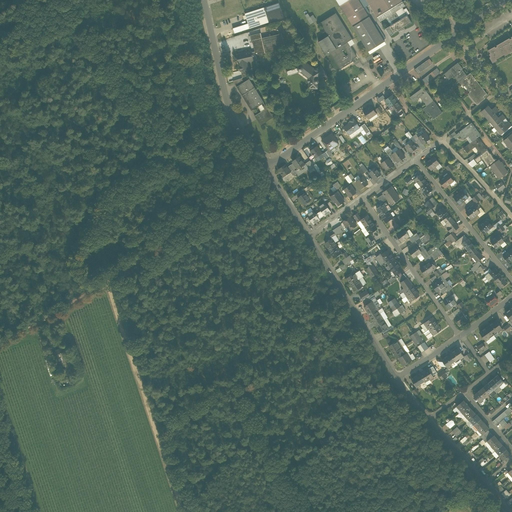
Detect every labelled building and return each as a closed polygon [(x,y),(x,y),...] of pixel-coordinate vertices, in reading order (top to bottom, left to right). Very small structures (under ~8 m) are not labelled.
[(364,8),(358,0),(348,0),(340,6),(348,18),(364,8)] [(366,0),(358,0),(364,8),(366,7),(369,5),(366,0)] [(386,18),(389,16),(395,12),(403,8),(405,6),(403,2),(401,0),(366,0),(369,5),(380,22),(386,18)] [(279,3),(264,8),(269,22),(283,18),(279,3)] [(249,29),(269,22),(264,8),(245,14),(248,23),(249,28),(249,29)] [(368,15),(364,8),(348,18),(353,27),(369,17),(368,15)] [(403,8),(395,12),(400,20),(407,15),(404,10),(403,8)] [(394,24),(400,20),(395,12),(389,16),(394,24)] [(321,23),(329,36),(337,49),(347,42),(352,39),(336,14),(321,23)] [(317,21),(313,15),(310,17),(307,19),(310,24),(317,21)] [(412,23),(407,15),(400,20),(394,24),(391,25),(389,27),(390,29),(393,34),(412,23)] [(385,42),(369,17),(353,27),(368,52),(385,42)] [(234,33),(249,28),(248,23),(233,28),(234,33)] [(251,42),(252,42),(252,40),(262,38),(261,33),(250,36),(251,42)] [(282,34),(262,38),(265,53),(285,49),(282,34)] [(330,53),(337,49),(329,36),(318,42),(325,52),(327,54),(328,54),(330,53)] [(509,52),(511,50),(511,36),(511,37),(511,39),(510,40),(509,38),(496,46),(497,47),(495,48),(495,47),(488,50),(490,54),(489,55),(491,57),(489,58),(493,63),(492,62),(508,52),(509,54),(510,53),(509,52)] [(265,53),(262,38),(252,40),(252,42),(255,52),(252,52),(253,56),(265,53)] [(330,53),(340,69),(352,61),(352,59),(356,56),(350,46),(347,42),(337,49),(330,53)] [(385,42),(368,52),(370,54),(386,44),(385,42)] [(241,71),(247,70),(249,69),(247,62),(247,59),(253,58),(252,52),(237,55),(241,71)] [(309,83),(309,88),(316,88),(316,83),(317,83),(318,82),(318,81),(318,80),(317,79),(316,79),(316,75),(317,75),(319,74),(317,71),(320,70),(318,67),(314,70),(303,62),(285,68),(287,72),(286,72),(286,73),(287,72),(287,73),(288,74),(289,74),(290,74),(294,73),(293,71),(298,70),(299,71),(300,71),(301,71),(302,70),(309,76),(309,79),(308,79),(308,80),(307,81),(307,82),(308,82),(308,83),(309,83)] [(454,74),(459,82),(467,76),(461,68),(462,68),(458,63),(448,71),(449,71),(444,75),(448,79),(454,74)] [(321,77),(322,77),(326,74),(321,65),(318,67),(320,70),(317,71),(319,74),(320,76),(321,77)] [(470,73),(467,76),(459,82),(463,87),(466,85),(471,92),(479,85),(470,73)] [(234,81),(237,87),(244,82),(242,78),(234,81)] [(237,87),(242,95),(255,88),(250,79),(244,82),(237,87)] [(487,94),(479,85),(471,92),(468,94),(471,98),(473,96),(477,101),(475,103),(477,105),(483,100),(482,98),(487,94)] [(264,103),(255,88),(242,95),(252,111),(262,105),(264,104),(264,103)] [(420,97),(427,106),(433,102),(423,88),(411,98),(414,102),(420,97)] [(385,100),(389,107),(396,103),(394,101),(395,100),(392,95),(385,100)] [(442,113),(433,102),(427,106),(423,109),(426,113),(427,112),(433,119),(442,113)] [(397,105),(396,103),(389,107),(394,114),(402,109),(398,104),(397,105)] [(376,109),(381,115),(385,112),(380,106),(376,109)] [(483,114),(488,120),(495,114),(498,111),(495,107),(491,110),(488,106),(481,112),(482,112),(483,111),(485,113),(483,114)] [(363,112),(368,120),(369,119),(376,114),(371,107),(368,110),(367,109),(363,112)] [(267,108),(266,108),(264,110),(254,116),(261,126),(274,118),(267,108)] [(488,120),(495,127),(501,122),(505,119),(502,115),(498,118),(495,114),(488,120)] [(344,128),(349,135),(360,127),(353,118),(350,121),(351,122),(344,128)] [(504,125),(501,122),(495,127),(501,135),(511,126),(508,122),(504,125)] [(364,129),(366,133),(370,131),(365,124),(361,126),(364,129)] [(468,134),(473,141),(477,138),(478,137),(480,135),(475,129),(472,131),(471,129),(472,128),(469,125),(458,133),(460,136),(462,139),(468,134)] [(364,129),(361,126),(360,127),(349,135),(351,138),(364,129)] [(419,139),(423,144),(430,139),(427,136),(426,137),(424,133),(418,138),(419,139)] [(511,133),(503,141),(510,148),(511,146),(511,133)] [(322,141),(328,150),(329,151),(329,150),(334,147),(339,144),(332,134),(322,141)] [(405,146),(412,141),(410,138),(408,137),(408,138),(402,141),(405,146)] [(475,146),(481,154),(487,149),(481,141),(479,142),(477,138),(473,141),(472,142),(463,148),(466,153),(475,146)] [(397,147),(399,150),(399,149),(402,148),(396,140),(393,143),(397,147)] [(413,144),(412,141),(405,146),(410,153),(417,148),(413,144)] [(315,157),(315,158),(318,161),(322,158),(324,157),(322,154),(321,154),(322,153),(317,146),(311,151),(313,154),(315,157)] [(386,151),(394,163),(397,161),(397,162),(405,157),(399,149),(399,150),(394,153),(393,154),(392,152),(393,152),(392,150),(390,148),(386,151)] [(494,159),(487,149),(481,154),(480,154),(477,157),(474,159),(477,163),(482,160),(484,162),(489,167),(490,166),(496,161),(496,159),(494,159)] [(332,160),(329,157),(326,152),(322,154),(324,157),(327,161),(328,163),(331,161),(332,160)] [(425,163),(431,170),(435,166),(439,163),(434,156),(425,163)] [(293,163),(298,169),(305,165),(304,164),(299,157),(292,162),(293,163)] [(381,163),(387,171),(393,166),(388,158),(381,163)] [(472,167),(477,163),(474,159),(471,161),(468,163),(472,167)] [(310,170),(313,168),(315,167),(314,166),(310,160),(305,164),(308,168),(309,169),(310,170)] [(498,160),(496,161),(490,166),(494,171),(495,170),(498,174),(497,175),(499,178),(507,172),(498,160)] [(281,173),(284,177),(291,172),(288,167),(286,164),(279,169),(281,172),(281,173)] [(305,164),(304,164),(305,165),(298,169),(295,171),(297,173),(298,175),(308,168),(305,164)] [(295,171),(291,165),(288,167),(291,172),(294,175),(297,173),(295,171)] [(369,173),(374,180),(381,175),(376,168),(369,173)] [(291,172),(284,177),(282,178),(285,183),(290,180),(289,179),(294,175),(291,172)] [(417,182),(421,186),(426,182),(420,174),(414,180),(416,183),(417,182)] [(439,181),(445,188),(449,184),(453,181),(448,174),(439,181)] [(356,181),(362,189),(368,185),(363,177),(360,178),(356,181)] [(308,190),(314,186),(316,185),(314,182),(307,187),(304,189),(306,192),(308,190)] [(432,190),(426,182),(421,186),(424,191),(423,192),(425,195),(432,190)] [(496,186),(499,191),(505,186),(502,182),(496,186)] [(346,193),(350,198),(354,195),(353,194),(356,192),(351,185),(346,189),(348,191),(346,193)] [(387,199),(390,203),(394,201),(394,202),(399,198),(391,187),(383,193),(384,194),(384,195),(387,199)] [(308,190),(306,192),(305,193),(308,197),(310,195),(313,199),(314,198),(308,190)] [(454,198),(459,205),(464,201),(468,197),(464,193),(463,191),(454,198)] [(336,203),(338,206),(344,201),(337,192),(330,197),(335,203),(336,203)] [(303,206),(310,201),(308,197),(305,193),(297,198),(303,206)] [(378,198),(381,203),(387,199),(384,195),(383,196),(382,195),(378,198)] [(324,203),(318,207),(321,211),(324,216),(325,216),(331,212),(324,203)] [(388,211),(386,207),(383,204),(376,209),(381,216),(388,211)] [(465,213),(471,219),(480,212),(474,205),(465,213)] [(440,215),(443,220),(449,215),(443,208),(436,213),(439,216),(440,215)] [(307,215),(308,217),(312,223),(314,224),(320,220),(319,219),(316,214),(313,211),(307,215)] [(393,218),(388,211),(381,216),(386,223),(393,218)] [(360,221),(365,227),(372,222),(367,215),(360,220),(360,221)] [(449,215),(443,220),(447,224),(446,225),(448,228),(447,229),(450,232),(453,230),(453,231),(459,227),(449,215)] [(394,220),(398,225),(403,221),(400,216),(394,220)] [(347,227),(348,230),(352,227),(353,229),(357,226),(350,217),(343,222),(347,227)] [(478,227),(484,234),(492,227),(487,220),(478,227)] [(377,229),(372,222),(365,227),(370,234),(377,229)] [(333,231),(334,232),(336,235),(337,236),(345,231),(344,229),(341,225),(333,231)] [(365,227),(363,229),(361,230),(366,236),(370,234),(365,227)] [(396,235),(401,242),(409,236),(406,232),(404,230),(396,235)] [(419,238),(424,243),(431,238),(427,232),(423,235),(419,238)] [(445,238),(448,241),(449,240),(451,239),(455,236),(452,232),(445,238)] [(409,238),(413,242),(419,238),(417,235),(416,233),(414,235),(410,238),(409,238)] [(458,247),(461,244),(467,239),(464,235),(455,242),(458,247)] [(496,248),(500,245),(504,241),(503,240),(500,237),(499,235),(490,242),(496,248)] [(367,239),(370,244),(375,240),(372,236),(367,239)] [(325,243),(329,251),(337,246),(335,243),(332,239),(325,243)] [(468,239),(467,239),(461,244),(464,247),(465,246),(468,251),(474,246),(468,239)] [(341,253),(337,246),(329,251),(334,258),(341,253)] [(414,258),(420,253),(421,252),(419,249),(416,246),(409,252),(414,258)] [(482,257),(474,246),(468,251),(472,255),(470,256),(475,262),(476,263),(478,261),(482,257)] [(422,247),(419,249),(421,252),(420,253),(424,259),(429,255),(427,253),(422,247)] [(503,256),(508,263),(511,259),(511,249),(503,256)] [(381,255),(386,262),(393,257),(388,250),(381,254),(381,255)] [(425,260),(427,264),(430,261),(431,262),(439,255),(436,251),(433,253),(433,252),(430,255),(429,255),(424,259),(425,260)] [(381,255),(381,254),(376,257),(381,265),(386,262),(381,255)] [(350,255),(348,257),(344,259),(342,260),(345,264),(350,261),(353,260),(350,255)] [(386,262),(388,265),(390,268),(391,268),(398,263),(393,257),(386,262)] [(415,266),(417,269),(426,263),(424,260),(415,266)] [(420,269),(425,276),(432,271),(436,268),(433,265),(433,264),(432,264),(431,262),(430,261),(427,264),(420,269)] [(473,264),(477,269),(478,268),(482,265),(478,261),(476,263),(475,262),(473,264)] [(403,270),(399,265),(391,270),(395,275),(395,276),(397,275),(403,270)] [(494,278),(495,280),(501,276),(495,268),(488,273),(491,276),(492,275),(494,278)] [(347,278),(351,285),(359,280),(355,273),(347,278)] [(397,278),(401,283),(407,278),(404,273),(398,277),(397,278)] [(507,283),(501,276),(495,280),(499,285),(498,286),(500,289),(507,283)] [(401,283),(404,288),(405,288),(411,284),(407,278),(401,283)] [(363,286),(359,280),(351,285),(355,291),(363,286)] [(437,292),(440,290),(444,287),(442,284),(439,280),(433,284),(432,285),(437,292)] [(446,281),(442,284),(444,287),(440,290),(443,294),(446,293),(452,288),(446,281)] [(415,290),(411,284),(405,288),(404,288),(403,289),(407,295),(415,290)] [(419,296),(415,290),(407,295),(412,301),(419,296)] [(363,300),(368,298),(370,296),(367,291),(360,295),(363,300)] [(487,302),(491,306),(498,301),(495,298),(492,294),(491,292),(490,291),(487,293),(488,294),(486,296),(488,298),(487,298),(486,299),(485,301),(486,302),(487,302)] [(441,296),(444,301),(449,297),(446,293),(443,294),(441,296)] [(444,301),(448,308),(456,303),(451,296),(449,297),(444,301)] [(364,307),(372,319),(380,314),(384,311),(382,308),(378,311),(376,307),(380,305),(377,300),(373,303),(372,302),(364,307)] [(467,309),(464,304),(462,302),(457,305),(459,308),(462,312),(467,309)] [(459,308),(451,313),(453,317),(461,312),(459,308)] [(455,318),(460,324),(467,319),(462,312),(455,318)] [(388,327),(380,314),(372,319),(380,333),(382,332),(388,327)] [(425,323),(429,329),(437,324),(432,318),(425,323)] [(496,321),(488,326),(493,334),(496,338),(499,335),(497,333),(502,329),(496,321)] [(441,330),(437,324),(429,329),(431,332),(433,335),(441,330)] [(390,336),(388,332),(394,328),(392,325),(388,327),(382,332),(384,335),(383,335),(385,339),(390,336)] [(489,337),(493,334),(488,326),(480,332),(486,341),(490,338),(489,337)] [(496,338),(493,334),(489,337),(490,338),(486,341),(488,344),(496,338)] [(389,346),(393,353),(401,348),(397,341),(389,346)] [(405,354),(401,348),(393,353),(397,359),(402,356),(405,354)] [(458,348),(450,354),(457,364),(462,361),(460,359),(464,357),(458,348)] [(62,358),(63,360),(67,358),(63,349),(55,352),(58,359),(62,358)] [(408,352),(406,353),(411,361),(415,358),(412,354),(410,355),(408,352)] [(485,355),(490,363),(495,359),(489,352),(485,355)] [(406,353),(405,354),(402,356),(403,358),(400,360),(403,366),(411,361),(406,353)] [(453,368),(457,364),(450,354),(441,360),(443,362),(447,367),(448,368),(451,366),(453,368)] [(63,360),(67,371),(69,376),(73,374),(69,365),(66,366),(65,363),(68,362),(67,358),(63,360)] [(428,368),(420,374),(424,382),(429,379),(430,380),(434,378),(428,368)] [(416,388),(421,386),(420,384),(424,382),(420,374),(411,379),(416,388)] [(498,375),(493,379),(499,386),(503,382),(498,375)] [(493,379),(488,383),(494,390),(499,386),(493,379)] [(488,383),(483,388),(489,394),(494,390),(488,383)] [(483,388),(479,392),(484,398),(489,394),(483,388)] [(479,402),(484,398),(479,392),(474,396),(479,402)] [(457,406),(461,411),(468,406),(463,401),(461,402),(457,406)] [(461,411),(465,416),(472,410),(468,406),(461,411)] [(469,421),(470,420),(476,415),(472,410),(465,416),(469,421)] [(470,420),(474,425),(481,419),(476,415),(470,420)] [(474,425),(478,430),(485,424),(481,419),(474,425)] [(499,423),(503,428),(504,427),(507,424),(504,420),(499,423)] [(489,429),(485,424),(478,430),(482,435),(487,430),(489,429)] [(483,439),(484,438),(490,433),(487,430),(482,435),(480,436),(483,439)] [(487,441),(491,446),(498,440),(494,436),(493,436),(487,441)] [(491,446),(495,451),(502,445),(498,440),(491,446)] [(495,451),(499,455),(506,450),(502,445),(495,451)] [(510,455),(506,450),(499,455),(503,460),(504,460),(509,456),(510,455)] [(504,460),(503,460),(501,463),(503,465),(511,458),(509,456),(504,460)]
